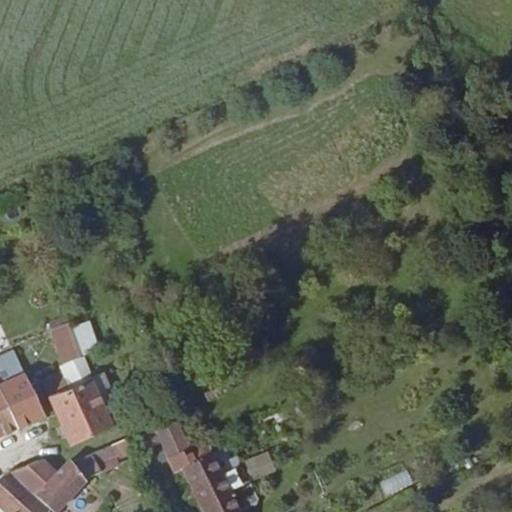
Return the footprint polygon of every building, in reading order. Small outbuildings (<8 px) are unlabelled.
[(114,347),(95,357),(109,383),(127,375),(114,347)] [(95,357),(93,351),(74,359),(90,393),(109,383),(95,357)] [(109,383),(90,393),(69,403),(79,425),(121,406),(109,383)] [(245,383),(222,393),(233,416),(255,406),(245,383)] [(22,414),(42,455),(74,440),(49,385),(42,388),(41,390),(46,403),(22,414)] [(0,453),(8,471),(42,455),(22,414),(20,414),(15,401),(0,407),(0,453)] [(121,406),(79,425),(84,436),(98,465),(141,446),(121,406)] [(268,450),(244,461),(253,480),(277,469),(268,450)] [(243,511),(228,476),(225,474),(209,473),(200,452),(184,458),(194,480),(208,511),(243,511)] [(0,453),(0,475),(8,471),(0,453)] [(151,469),(132,476),(140,489),(159,481),(153,468),(151,469)] [(23,502),(11,511),(98,511),(107,502),(140,489),(132,476),(95,490),(90,485),(76,497),(67,486),(40,492),(23,502)]
